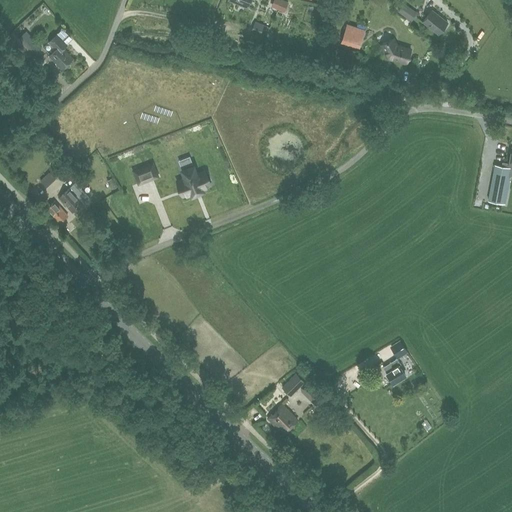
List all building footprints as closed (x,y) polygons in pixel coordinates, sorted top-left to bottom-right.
[(48,0),(45,8),(50,10),(53,3),(48,0)] [(282,0),(281,0),(278,8),(284,10),(287,2),(282,0)] [(287,13),(295,17),(300,6),(292,2),(287,13)] [(403,4),(398,11),(412,20),(416,14),(403,4)] [(447,22),(432,10),(423,21),(438,34),(447,22)] [(68,38),(72,34),(63,24),(59,29),(68,38)] [(355,28),(347,25),(342,40),(358,46),(362,37),(353,34),(355,28)] [(476,33),(480,37),(487,29),(483,26),(476,33)] [(41,48),(25,31),(17,39),(11,34),(7,37),(14,44),(22,53),(26,49),(32,56),(41,48)] [(48,55),(62,69),(73,59),(63,49),(67,45),(57,34),(48,42),(55,49),(48,55)] [(401,47),(396,45),(393,40),(382,46),(388,58),(406,63),(409,51),(401,48),(401,47)] [(495,165),(488,200),(504,203),(511,170),(511,147),(508,164),(506,163),(505,167),(495,165)] [(61,162),(65,158),(58,151),(54,155),(61,162)] [(71,175),(60,163),(53,170),(64,181),(71,175)] [(138,183),(157,176),(152,163),(133,171),(138,183)] [(181,170),(184,177),(177,180),(180,189),(183,195),(185,194),(190,192),(191,195),(203,190),(202,187),(207,185),(209,185),(207,178),(204,170),(196,173),(193,165),(181,170)] [(47,188),(54,180),(47,172),(39,179),(47,188)] [(117,187),(112,179),(107,182),(112,190),(117,187)] [(70,188),(58,199),(65,207),(66,206),(72,212),(83,203),(78,198),(81,195),(77,190),(74,193),(70,188)] [(67,215),(55,201),(46,209),(59,223),(67,215)] [(398,342),(391,347),(398,357),(404,353),(401,348),(402,347),(398,342)] [(397,358),(383,367),(387,373),(386,373),(393,383),(405,375),(399,366),(401,365),(397,358)] [(291,396),(305,381),(295,372),(281,387),(291,396)] [(300,391),(320,411),(327,404),(316,393),(317,391),(311,385),(310,387),(307,384),(300,391)] [(272,416),(271,414),(268,418),(283,434),(297,420),(281,404),(278,408),(279,409),(272,416)]
